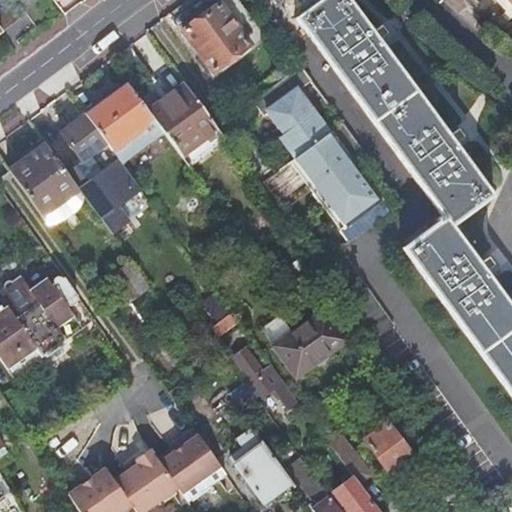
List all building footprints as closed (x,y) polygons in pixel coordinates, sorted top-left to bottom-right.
[(261,37),(235,0),(223,0),(181,31),(212,72),(261,37)] [(425,236),(424,235),(403,250),(511,398),(511,308),(489,277),(495,272),(492,268),(490,269),(486,264),(481,267),(457,234),(463,230),(458,222),(492,197),(458,150),(465,145),(462,141),(459,142),(455,136),(451,140),(381,47),(388,42),(385,38),(383,39),(378,33),(373,36),(346,0),(322,0),(296,20),(441,216),(436,220),(440,226),(425,236)] [(7,2),(0,7),(0,28),(1,30),(18,17),(7,2)] [(301,69),(253,104),(264,118),(268,115),(284,136),(280,140),(295,160),(330,134),(298,92),(311,83),(301,69)] [(151,116),(188,167),(224,140),(184,84),(147,111),(151,116)] [(127,85),(85,115),(86,116),(95,127),(108,145),(112,150),(137,132),(140,132),(142,132),(143,131),(144,131),(144,129),(145,128),(145,127),(146,127),(146,125),(145,124),(145,123),(144,122),(150,117),(127,85)] [(95,127),(86,116),(61,134),(82,162),(65,174),(77,191),(110,236),(128,223),(117,209),(142,191),(122,164),(119,160),(103,172),(91,156),(108,145),(95,127)] [(122,164),(164,133),(151,116),(150,117),(144,122),(145,123),(145,124),(146,125),(146,127),(145,127),(145,128),(144,129),(144,131),(143,131),(142,132),(140,132),(137,132),(112,150),(119,160),(122,164)] [(324,201),(344,227),(380,201),(350,161),(362,152),(342,125),(330,134),(295,160),(315,187),(320,183),(330,197),(324,201)] [(65,174),(45,146),(9,172),(41,216),(77,191),(65,174)] [(389,213),(380,201),(344,227),(324,201),(315,187),(295,160),(290,164),(348,243),(389,213)] [(320,183),(315,187),(324,201),(330,197),(320,183)] [(239,235),(230,223),(214,233),(223,246),(239,235)] [(338,250),(315,266),(371,344),(393,327),(338,250)] [(146,291),(127,265),(109,278),(102,283),(93,290),(98,297),(115,285),(128,303),(146,291)] [(4,286),(3,287),(50,355),(64,346),(62,344),(66,342),(57,328),(73,317),(65,305),(76,297),(63,279),(62,280),(62,279),(61,279),(61,278),(60,278),(59,278),(58,278),(57,278),(56,278),(55,279),(54,280),(54,281),(53,281),(53,282),(53,283),(54,283),(54,284),(54,285),(55,285),(53,286),(52,285),(51,286),(46,279),(30,290),(21,278),(13,284),(12,283),(12,282),(11,282),(10,282),(9,282),(8,282),(7,282),(6,282),(5,283),(4,284),(4,285),(4,286)] [(50,355),(3,287),(4,288),(4,289),(5,289),(0,292),(0,300),(5,308),(2,310),(0,308),(0,307),(0,334),(24,371),(45,356),(46,358),(50,355)] [(213,320),(227,310),(215,294),(201,304),(213,320)] [(348,341),(325,310),(274,347),(297,378),(348,341)] [(235,321),(229,314),(209,329),(214,335),(235,321)] [(57,328),(66,342),(82,330),(73,317),(57,328)] [(24,371),(0,334),(0,361),(13,379),(24,371)] [(289,392),(270,365),(262,371),(245,349),(231,359),(263,400),(276,391),(275,389),(278,388),(283,395),(289,392)] [(298,404),(292,395),(287,399),(293,408),(298,404)] [(455,461),(423,416),(410,425),(442,470),(455,461)] [(374,427),(376,431),(387,424),(384,420),(374,427)] [(364,440),(389,473),(411,457),(387,424),(376,431),(364,440)] [(39,443),(50,461),(77,445),(66,427),(39,443)] [(246,451),(260,441),(252,428),(237,438),(246,451)] [(104,471),(67,497),(76,511),(127,511),(132,509),(134,511),(147,511),(177,491),(187,504),(226,477),(193,431),(178,442),(183,448),(174,454),(158,465),(149,452),(134,462),(137,466),(125,475),(113,483),(104,471)] [(325,440),(357,483),(368,475),(336,432),(325,440)] [(174,454),(183,448),(178,442),(170,448),(174,454)] [(264,503),(291,483),(262,444),(247,455),(252,462),(240,471),(264,503)] [(235,464),(240,471),(252,462),(247,455),(235,464)] [(337,511),(303,464),(299,459),(287,468),(313,503),(308,507),(311,511),(337,511)] [(123,470),(125,475),(137,466),(134,462),(123,470)] [(377,511),(352,477),(330,493),(344,511),(377,511)]
